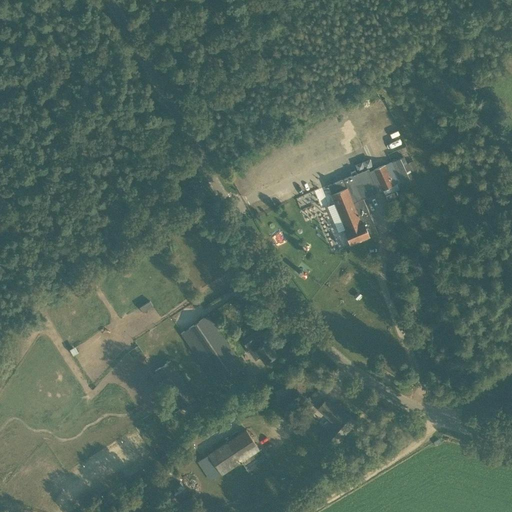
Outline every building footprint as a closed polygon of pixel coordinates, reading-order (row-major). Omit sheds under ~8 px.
[(389,127),(393,136),(400,132),(396,123),(389,127)] [(352,175),(343,179),(327,186),(331,194),(345,229),(344,230),(350,245),(378,233),(363,198),(383,190),(387,199),(397,194),(395,191),(399,189),(403,187),(402,185),(415,179),(417,183),(422,180),(416,167),(417,166),(415,160),(413,161),(413,160),(407,163),(404,156),(392,161),(369,171),(368,169),(356,173),(355,170),(350,172),(352,175)] [(303,218),(318,211),(312,196),(297,202),(303,218)] [(240,360),(232,347),(209,314),(181,333),(216,386),(224,380),(231,376),(244,367),(240,360)] [(265,363),(277,354),(268,340),(267,341),(263,335),(264,335),(260,329),(242,340),(250,353),(256,349),(265,363)] [(195,399),(186,384),(170,360),(154,370),(180,409),(195,399)] [(274,384),(269,394),(278,399),(283,389),(274,384)] [(336,439),(338,441),(355,422),(343,412),(341,414),(325,400),(318,407),(335,423),(322,438),(331,445),(336,439)] [(265,459),(263,456),(247,428),(200,459),(212,479),(240,461),(247,471),(265,459)]
